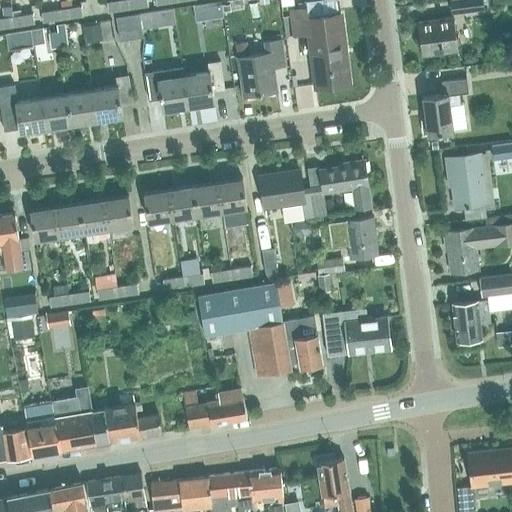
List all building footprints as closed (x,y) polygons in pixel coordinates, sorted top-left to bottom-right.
[(59,0),(58,0),(49,1),(51,10),(61,8),(59,0)] [(61,0),(60,0),(62,8),(69,7),(73,6),(71,0),(61,0)] [(127,0),(113,0),(107,1),(108,11),(128,8),(127,0)] [(450,0),(452,12),(484,8),(482,0),(450,0)] [(69,7),(62,8),(63,18),(83,15),(82,5),(69,7)] [(206,7),(194,9),(196,20),(208,18),(206,7)] [(295,36),(309,34),(317,87),(350,82),(341,12),(309,16),(308,7),(291,9),(295,36)] [(51,10),(42,11),(43,21),(63,18),(62,8),(61,8),(51,10)] [(33,12),(13,15),(15,25),(35,22),(33,12)] [(140,12),(129,14),(132,37),(143,36),(140,12)] [(129,14),(116,16),(120,39),(132,37),(129,14)] [(13,15),(0,17),(0,27),(15,25),(13,15)] [(453,15),(417,20),(422,53),(457,49),(453,15)] [(100,23),(86,25),(87,35),(102,33),(100,23)] [(42,27),(31,29),(33,41),(44,40),(42,27)] [(65,30),(57,31),(59,46),(67,45),(65,30)] [(57,31),(49,32),(52,47),(59,46),(57,31)] [(250,54),(238,56),(244,95),(278,90),(274,67),(286,65),(282,38),(266,41),(267,52),(250,54)] [(236,44),(238,56),(250,54),(248,42),(236,44)] [(210,69),(184,73),(189,104),(215,100),(213,88),(226,86),(221,59),(209,61),(210,69)] [(189,104),(184,73),(159,77),(158,68),(146,70),(150,98),(162,96),(164,108),(189,104)] [(118,84),(92,88),(97,119),(123,114),(121,103),(133,101),(129,73),(117,75),(118,84)] [(423,96),(426,118),(423,118),(424,133),(428,132),(428,136),(454,133),(451,104),(461,103),(460,92),(468,91),(467,78),(442,81),(444,94),(423,96)] [(46,126),(41,96),(18,99),(15,83),(0,85),(0,92),(6,129),(21,126),(21,130),(46,126)] [(71,123),(67,92),(52,94),(50,86),(40,88),(42,96),(41,96),(46,126),(71,123)] [(97,119),(92,88),(67,92),(71,123),(97,119)] [(511,142),(493,145),(494,158),(511,155),(511,142)] [(449,179),(452,179),(455,207),(487,203),(481,152),(446,157),(449,179)] [(352,185),(353,190),(356,207),(373,205),(366,159),(349,162),(350,165),(321,169),(323,184),(310,186),(315,215),(327,214),(323,189),(352,185)] [(301,167),(261,173),(265,205),(281,203),(284,220),(304,217),(315,215),(311,187),(310,187),(304,188),(301,167)] [(243,177),(218,181),(222,210),(247,206),(243,177)] [(222,210),(218,181),(194,185),(199,214),(222,210)] [(199,214),(194,185),(170,188),(175,217),(199,214)] [(175,217),(170,188),(146,192),(150,221),(175,217)] [(129,195),(104,198),(109,227),(134,223),(129,195)] [(104,198),(80,202),(85,231),(97,229),(98,237),(110,235),(109,227),(104,198)] [(85,231),(80,202),(56,206),(61,234),(85,231)] [(61,234),(56,206),(31,209),(36,238),(61,234)] [(15,211),(0,213),(0,268),(23,265),(15,211)] [(511,242),(511,214),(485,218),(486,226),(445,231),(447,242),(447,241),(451,270),(479,267),(476,247),(511,242)] [(346,218),(328,221),(329,227),(331,238),(332,247),(349,245),(350,256),(378,252),(373,215),(346,218)] [(296,222),(294,227),(296,233),(302,233),(307,230),(307,225),(302,221),(296,222)] [(267,271),(279,269),(275,246),(264,248),(267,271)] [(319,272),(344,269),(342,255),(317,259),(319,272)] [(251,265),(231,268),(233,278),(253,275),(251,265)] [(231,268),(211,271),(213,281),(233,278),(231,268)] [(483,293),(511,289),(511,271),(481,276),(483,293)] [(203,272),(183,275),(184,285),(204,282),(203,272)] [(329,273),(319,275),(321,290),(332,289),(329,273)] [(183,275),(163,278),(164,288),(184,285),(183,275)] [(292,368),(289,318),(283,319),(276,280),(198,294),(205,333),(249,325),(257,375),(292,368)] [(137,282),(118,285),(119,295),(139,292),(137,282)] [(118,285),(97,288),(99,298),(119,295),(118,285)] [(90,289),(69,292),(70,302),(91,299),(90,289)] [(70,302),(69,292),(48,296),(50,305),(70,302)] [(9,318),(39,314),(36,294),(5,299),(9,318)] [(489,299),(453,303),(457,339),(482,337),(480,323),(492,321),(489,299)] [(68,310),(48,314),(50,326),(70,322),(68,310)] [(360,310),(323,315),(328,356),(350,353),(350,354),(391,349),(387,316),(361,319),(360,310)] [(314,314),(289,318),(292,368),(323,363),(314,314)] [(21,319),(10,320),(13,341),(24,340),(21,319)] [(511,329),(497,332),(499,345),(511,343),(511,329)] [(77,396),(53,400),(56,415),(57,420),(57,421),(62,449),(98,443),(92,409),(89,394),(88,385),(76,387),(77,396)] [(247,417),(241,387),(218,391),(219,393),(215,394),(216,399),(206,400),(206,401),(185,405),(189,428),(247,417)] [(129,401),(120,403),(126,438),(162,432),(159,411),(138,414),(136,401),(135,401),(134,392),(128,393),(129,401)] [(22,406),(51,405),(50,394),(21,395),(22,406)] [(126,438),(120,403),(103,405),(104,407),(92,409),(98,443),(126,438)] [(56,421),(56,420),(46,422),(45,417),(26,420),(28,427),(33,454),(62,449),(57,421),(56,421)] [(28,427),(26,420),(27,425),(3,429),(2,424),(0,424),(0,459),(21,456),(33,454),(28,427)] [(511,445),(467,451),(471,485),(511,479),(511,445)] [(326,505),(339,503),(340,511),(352,509),(343,456),(317,460),(322,494),(324,493),(326,505)] [(284,497),(281,468),(251,471),(254,500),(284,497)] [(251,471),(234,472),(239,501),(241,511),(256,511),(254,500),(251,471)] [(141,472),(87,480),(92,511),(91,511),(104,511),(104,510),(146,503),(143,482),(141,472)] [(239,501),(234,472),(209,475),(213,504),(213,511),(232,511),(232,505),(238,505),(238,501),(239,501)] [(213,504),(209,475),(152,481),(155,509),(162,508),(162,502),(174,500),(175,508),(213,504)] [(87,511),(82,481),(50,487),(54,507),(66,504),(67,511),(87,511)] [(473,511),(471,485),(458,486),(459,511),(473,511)] [(54,511),(54,507),(50,487),(27,492),(8,496),(10,511),(54,511)] [(10,511),(8,496),(0,497),(0,511),(10,511)] [(357,511),(369,511),(367,496),(355,498),(357,511)] [(282,511),(281,503),(269,504),(270,511),(282,511)]
